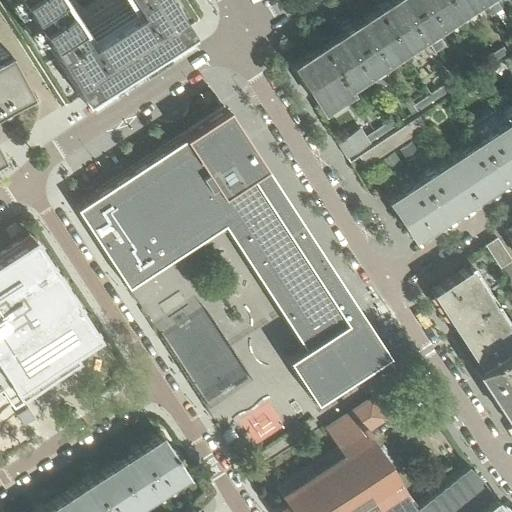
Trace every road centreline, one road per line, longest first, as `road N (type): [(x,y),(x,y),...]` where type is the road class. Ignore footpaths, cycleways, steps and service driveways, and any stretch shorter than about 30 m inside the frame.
road 1 (residential): [(161,380),(30,178),(232,38)]
road 2 (residential): [(382,284),(232,38)]
road 3 (residential): [(511,472),(382,284)]
road 4 (residential): [(161,380),(0,484)]
road 5 (residential): [(247,511),(161,380)]
road 6 (residential): [(511,200),(382,284)]
